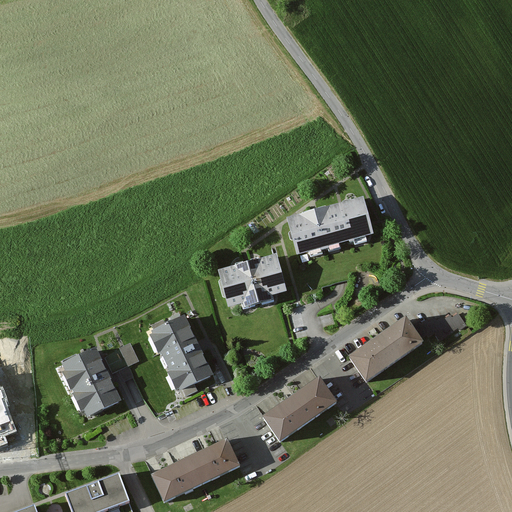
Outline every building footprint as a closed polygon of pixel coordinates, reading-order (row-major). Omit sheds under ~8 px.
[(313,215),(287,222),(297,259),(374,237),(363,201),(343,206),(313,215)] [(287,295),(276,258),(248,267),(219,276),(230,312),(287,295)] [(459,306),(424,322),(431,337),(466,321),(459,306)] [(193,343),(180,315),(146,331),(175,390),(209,374),(193,343)] [(423,345),(407,322),(350,362),(366,385),(423,345)] [(120,344),(129,363),(140,357),(131,339),(120,344)] [(104,374),(92,347),(57,363),(82,416),(116,400),(104,374)] [(336,405),(319,380),(263,419),(280,444),(336,405)] [(0,442),(3,441),(0,433),(12,429),(0,396),(0,442)] [(238,468),(225,441),(204,451),(169,469),(150,478),(163,506),(238,468)] [(130,511),(116,473),(62,493),(69,511),(130,511)]
